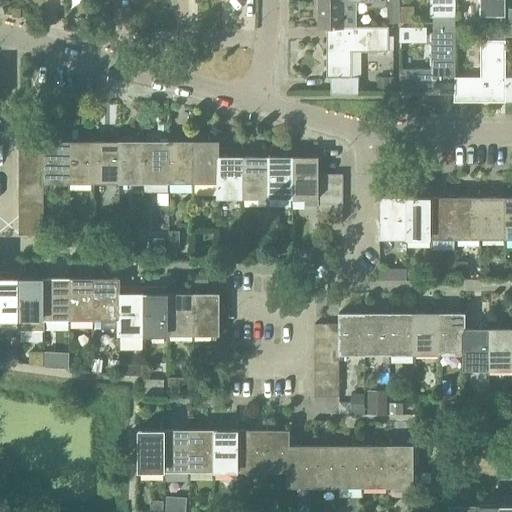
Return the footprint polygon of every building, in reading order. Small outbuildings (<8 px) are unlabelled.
[(317,0),(317,27),(326,27),(343,26),(343,1),(380,1),(379,0),(317,0)] [(455,16),(454,0),(429,0),(429,16),(455,16)] [(479,0),(480,16),(504,16),(503,0),(479,0)] [(400,23),(414,23),(414,12),(400,12),(400,23)] [(511,101),(511,23),(503,24),(503,36),(511,35),(511,77),(504,77),(504,101),(511,101)] [(388,26),(343,26),(326,27),(326,77),(330,77),(330,93),(357,93),(357,76),(350,76),(350,51),(388,51),(388,49),(393,49),(393,35),(388,35),(388,26)] [(413,27),(400,28),(400,42),(413,42),(413,27)] [(404,93),(453,93),(454,77),(455,77),(455,31),(429,31),(429,68),(404,68),(404,93)] [(480,77),(455,77),(454,77),(453,93),(453,101),(504,101),(504,77),(504,40),(480,40),(480,77)] [(377,77),(377,90),(390,90),(390,77),(377,77)] [(43,162),(43,174),(43,181),(68,181),(68,161),(68,140),(43,140),(43,151),(43,161),(43,162)] [(94,161),(94,140),(68,140),(68,161),(68,181),(93,181),(94,161)] [(94,140),(94,161),(93,181),(118,181),(118,161),(118,140),(94,140)] [(143,161),(143,140),(118,140),(118,161),(118,181),(143,181),(143,161)] [(143,181),(168,181),(168,161),(168,140),(143,140),(143,161),(143,181)] [(193,161),(193,141),(168,140),(168,161),(168,181),(193,181),(193,161)] [(193,141),(193,161),(193,181),(217,181),(217,161),(218,156),(219,156),(219,141),(193,141)] [(43,161),(43,151),(19,150),(19,161),(19,162),(43,162),(43,161)] [(217,181),(217,197),(242,197),(242,161),(242,156),(219,156),(218,156),(217,161),(217,181)] [(242,197),(267,198),(267,161),(267,156),(242,156),(242,161),(242,197)] [(292,161),(292,156),(267,156),(267,161),(267,198),(291,198),(292,161)] [(318,156),(292,156),(292,161),(291,198),(292,198),(292,200),(305,200),(305,206),(318,206),(318,198),(318,187),(318,174),(318,156)] [(19,162),(19,174),(43,174),(43,162),(19,162)] [(43,174),(19,174),(19,186),(43,186),(43,181),(43,174)] [(318,187),(342,187),(342,174),(318,174),(318,187)] [(19,186),(19,197),(43,197),(43,186),(19,186)] [(318,187),(318,198),(342,198),(342,187),(318,187)] [(381,237),(406,237),(406,195),(381,195),(381,237)] [(431,195),(406,195),(406,237),(430,237),(431,195)] [(455,195),(431,195),(430,237),(455,237),(455,195)] [(480,195),(455,195),(455,237),(480,237),(480,195)] [(506,195),(480,195),(480,237),(506,237),(506,195)] [(43,197),(19,197),(19,210),(43,210),(43,197)] [(318,206),(318,210),(342,210),(342,198),(318,198),(318,206)] [(19,221),(43,221),(43,210),(19,210),(19,221)] [(342,210),(318,210),(318,222),(342,223),(342,210)] [(43,234),(43,221),(19,221),(19,234),(43,234)] [(93,224),(93,236),(103,236),(103,224),(93,224)] [(169,246),(177,247),(179,247),(180,231),(169,231),(169,246)] [(165,238),(148,238),(148,250),(165,250),(165,238)] [(131,242),(131,245),(131,260),(141,260),(142,242),(131,242)] [(169,246),(168,256),(177,256),(177,247),(169,246)] [(228,246),(228,263),(243,263),(243,246),(228,246)] [(318,249),(294,249),(294,262),(318,262),(318,249)] [(456,262),(456,272),(467,272),(467,262),(456,262)] [(408,277),(417,277),(417,263),(408,263),(408,277)] [(489,278),(489,267),(480,267),(480,278),(489,278)] [(380,280),(381,280),(389,280),(389,268),(380,268),(380,280)] [(193,285),(208,285),(208,274),(193,274),(193,285)] [(0,318),(18,319),(18,277),(0,277),(0,318)] [(44,277),(18,277),(18,319),(19,319),(19,330),(44,330),(44,319),(44,277)] [(44,319),(69,319),(69,277),(44,277),(44,319)] [(93,277),(69,277),(69,319),(94,319),(93,277)] [(94,319),(118,319),(119,319),(119,293),(120,293),(120,287),(120,277),(93,277),(94,319)] [(145,287),(144,293),(143,293),(143,335),(168,335),(168,293),(168,286),(145,287)] [(120,287),(120,293),(119,293),(119,319),(118,319),(118,335),(143,335),(143,293),(144,293),(145,287),(120,287)] [(193,335),(193,293),(168,293),(168,335),(193,335)] [(219,293),(193,293),(193,335),(219,335),(219,293)] [(339,335),(339,348),(339,353),(365,353),(365,312),(339,312),(339,323),(339,335)] [(365,353),(390,353),(389,312),(365,312),(365,353)] [(414,312),(389,312),(390,353),(414,353),(414,312)] [(438,312),(414,312),(414,353),(439,353),(438,312)] [(439,353),(463,353),(465,353),(465,327),(465,312),(438,312),(439,353)] [(314,323),(314,335),(339,335),(339,323),(314,323)] [(490,328),(465,327),(465,353),(463,353),(463,369),(490,369),(490,328)] [(490,369),(511,368),(511,327),(490,328),(490,369)] [(339,348),(339,335),(314,335),(314,347),(339,348)] [(339,359),(339,353),(339,348),(314,347),(314,359),(339,359)] [(9,361),(18,363),(18,358),(18,350),(9,350),(9,361)] [(57,352),(45,351),(45,366),(57,368),(57,352)] [(57,352),(57,368),(69,368),(69,358),(69,352),(57,352)] [(31,358),(31,364),(44,366),(44,358),(44,353),(31,353),(31,358)] [(92,367),(93,359),(85,358),(84,366),(92,367)] [(93,359),(92,367),(101,368),(102,360),(93,359)] [(339,372),(339,359),(314,359),(314,372),(339,372)] [(142,364),(121,364),(121,375),(142,375),(142,364)] [(339,384),(339,372),(314,372),(314,384),(339,384)] [(164,379),(144,379),(144,395),(164,394),(164,379)] [(339,395),(339,384),(314,384),(314,395),(339,395)] [(368,390),(368,415),(389,415),(389,390),(368,390)] [(353,413),(365,413),(365,395),(353,395),(353,413)] [(452,398),(452,408),(464,408),(464,398),(452,398)] [(480,411),(488,411),(488,399),(480,399),(480,411)] [(390,413),(402,413),(402,405),(390,405),(390,413)] [(164,470),(164,429),(138,429),(138,470),(164,470)] [(189,429),(164,429),(164,470),(189,470),(189,429)] [(213,429),(189,429),(189,470),(213,470),(213,429)] [(238,429),(213,429),(213,470),(238,470),(238,429)] [(263,429),(238,429),(238,470),(263,470),(263,429)] [(289,429),(263,429),(263,470),(287,470),(288,470),(288,444),(289,444),(289,429)] [(287,486),(312,486),(312,444),(289,444),(288,444),(288,470),(287,470),(287,486)] [(337,444),(312,444),(312,486),(337,486),(337,444)] [(361,444),(337,444),(337,486),(362,486),(361,444)] [(387,444),(361,444),(362,486),(387,487),(387,444)] [(413,444),(387,444),(387,487),(413,487),(413,444)] [(431,473),(421,472),(421,482),(431,483),(431,473)] [(166,496),(165,511),(185,511),(187,497),(166,496)] [(163,511),(163,501),(151,500),(150,510),(163,511)] [(212,501),(211,511),(228,511),(229,502),(212,501)]
